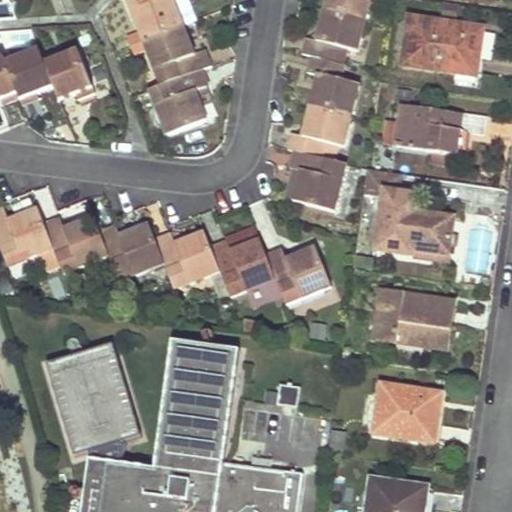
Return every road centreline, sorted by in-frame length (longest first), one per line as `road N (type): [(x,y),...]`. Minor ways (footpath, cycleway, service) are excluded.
road 1 (residential): [(272,0),(250,134),(232,160),(203,173),(0,148)]
road 2 (residential): [(506,507),(498,421),(511,333)]
